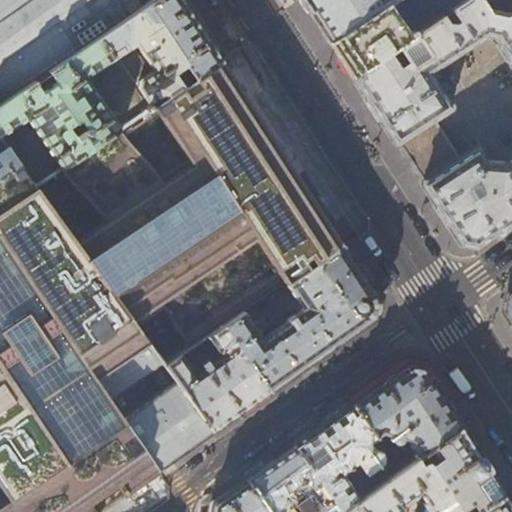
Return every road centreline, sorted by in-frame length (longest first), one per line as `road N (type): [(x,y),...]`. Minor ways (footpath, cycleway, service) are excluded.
road 1 (tertiary): [(441,305),(241,0)]
road 2 (residential): [(441,305),(167,501)]
road 3 (tertiary): [(511,411),(441,305)]
